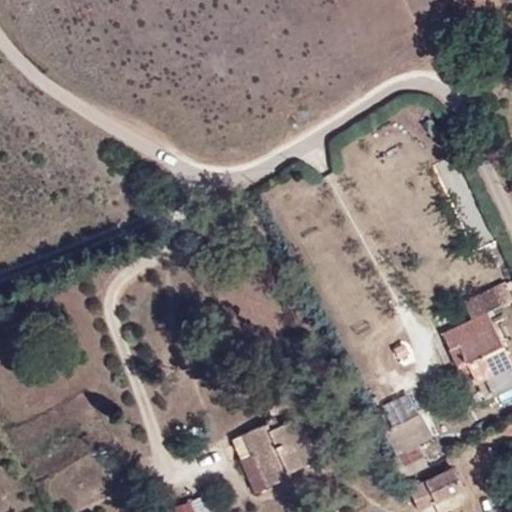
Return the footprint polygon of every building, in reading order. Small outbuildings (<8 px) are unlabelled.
[(443,333),(463,374),(471,369),(468,361),(503,344),(487,312),(443,333)] [(260,456),(257,457),(268,485),(290,475),(289,470),(316,459),(308,441),(321,436),(311,411),(269,430),(266,422),(249,430),(260,456)] [(253,459),(257,457),(260,456),(249,430),(242,433),(253,459)] [(404,435),(410,447),(418,444),(420,443),(414,430),(404,435)] [(418,444),(410,447),(398,454),(404,465),(424,455),(418,444)] [(421,510),(469,495),(461,470),(413,484),(421,510)] [(190,502),(194,511),(211,511),(205,497),(190,502)] [(177,511),(194,511),(190,502),(174,507),(177,511)]
